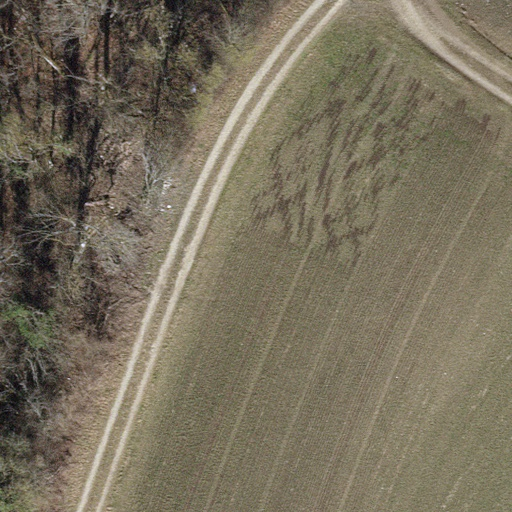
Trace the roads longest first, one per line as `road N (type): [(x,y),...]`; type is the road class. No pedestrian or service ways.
road 1 (track): [(97,511),(172,293),(259,104),(346,0)]
road 2 (track): [(404,0),(446,38),(511,77)]
